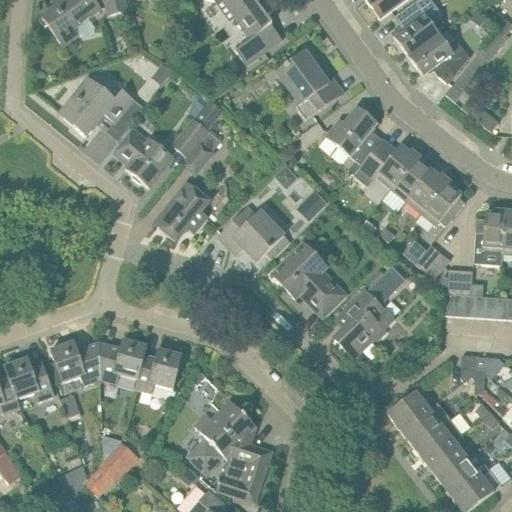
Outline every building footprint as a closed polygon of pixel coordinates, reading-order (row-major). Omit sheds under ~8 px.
[(123,0),(54,0),(51,3),(53,7),(41,18),(62,48),(77,37),(73,31),(101,11),(97,6),(105,4),(108,17),(127,13),(123,0)] [(203,0),(214,3),(215,0),(218,0),(221,1),(250,41),(235,52),(246,67),(282,41),(270,26),(271,25),(266,18),(282,6),(277,0),(203,0)] [(365,0),(380,21),(408,0),(365,0)] [(394,40),(409,60),(439,37),(431,26),(442,17),(429,0),(419,0),(409,7),(393,19),(403,31),(393,38),(395,40),(394,40)] [(481,17),(488,8),(490,6),(486,2),(466,19),(479,29),(485,21),(481,17)] [(481,17),(485,21),(499,31),(445,96),(454,104),(508,39),(505,36),(511,27),(511,26),(488,8),(481,17)] [(167,21),(166,35),(176,35),(176,22),(167,21)] [(448,48),(439,37),(409,60),(422,78),(432,71),(437,78),(447,86),(460,71),(466,63),(469,59),(456,42),(448,48)] [(310,51),(304,55),(304,53),(287,65),(277,73),(300,105),(295,109),(305,123),(342,96),(310,51)] [(171,75),(160,67),(151,79),(162,87),(171,75)] [(115,101),(92,82),(78,99),(75,96),(61,113),(76,125),(73,129),(86,139),(104,117),(115,126),(128,110),(134,102),(122,92),(115,101)] [(498,124),(468,100),(461,109),(490,134),(498,124)] [(208,103),(193,122),(207,133),(223,114),(208,103)] [(378,125),(356,108),(343,124),(339,120),(325,138),(355,163),(347,173),(353,177),(382,141),(371,133),(378,125)] [(172,148),(186,160),(207,133),(193,122),(172,148)] [(146,145),(131,133),(115,153),(130,165),(125,171),(149,190),(174,160),(150,140),(146,145)] [(207,133),(186,160),(187,161),(183,167),(195,176),(213,155),(201,145),(209,135),(207,133)] [(375,178),(391,191),(418,158),(414,154),(412,156),(401,147),(396,153),(382,142),(353,177),(367,189),(375,178)] [(391,191),(406,203),(431,172),(420,164),(422,161),(418,158),(391,191)] [(441,181),(431,172),(406,203),(421,215),(448,182),(443,178),(441,181)] [(452,185),(448,182),(421,215),(436,228),(439,224),(445,229),(464,206),(458,201),(461,197),(450,188),(452,185)] [(209,203),(187,185),(154,226),(176,243),(187,230),(193,235),(206,219),(200,214),(209,203)] [(314,193),(297,210),(309,223),(327,206),(314,193)] [(255,218),(247,210),(217,239),(236,259),(244,251),(257,264),(266,256),(272,262),(290,245),(260,214),(255,218)] [(502,256),(505,213),(499,212),(499,215),(485,214),(484,222),(476,221),(473,266),(501,268),(502,256)] [(505,213),(502,256),(511,256),(511,216),(510,216),(510,213),(505,213)] [(395,237),(385,229),(379,236),(389,244),(395,237)] [(322,319),(337,305),(345,297),(322,273),(327,269),(303,246),(272,277),(295,300),(299,296),(322,319)] [(388,257),(378,246),(369,254),(379,265),(388,257)] [(415,266),(425,274),(440,255),(431,247),(415,266)] [(450,262),(440,255),(425,274),(434,281),(450,262)] [(343,332),(335,341),(353,359),(367,345),(370,342),(371,342),(374,345),(385,334),(383,332),(393,322),(383,312),(378,307),(404,282),(390,268),(368,291),(374,298),(372,301),(365,294),(357,301),(343,315),(352,324),(343,332)] [(448,281),(447,296),(455,296),(459,297),(461,272),(452,272),(448,272),(448,281)] [(461,272),(459,297),(465,297),(471,298),(473,273),(461,272)] [(444,278),(435,289),(444,296),(447,296),(448,281),(444,278)] [(453,318),(455,296),(447,296),(444,296),(442,317),(453,318)] [(464,318),(465,297),(459,297),(455,296),(453,318),(464,318)] [(471,298),(465,297),(464,318),(475,319),(476,298),(471,298)] [(475,319),(485,320),(487,299),(476,298),(475,319)] [(498,299),(487,299),(485,320),(496,321),(498,299)] [(496,321),(507,321),(508,300),(498,299),(496,321)] [(99,345),(100,381),(118,386),(121,376),(137,380),(134,392),(146,348),(122,341),(120,350),(99,345)] [(100,381),(99,345),(98,344),(77,352),(74,343),(50,352),(57,371),(62,385),(80,378),(84,387),(100,381)] [(147,348),(146,348),(134,392),(152,397),(155,385),(173,390),(177,377),(182,357),(158,351),(155,360),(144,357),(147,348)] [(476,374),(476,371),(477,359),(462,357),(460,379),(464,384),(471,378),(476,374)] [(476,371),(485,372),(485,368),(486,359),(477,359),(476,371)] [(485,372),(484,375),(490,379),(500,367),(492,360),(486,359),(485,368),(485,372)] [(28,360),(4,368),(21,410),(18,401),(34,395),(37,404),(54,398),(49,384),(42,365),(31,369),(28,360)] [(4,416),(21,410),(4,368),(7,377),(0,379),(0,406),(0,407),(4,416)] [(197,371),(190,383),(196,388),(205,380),(197,371)] [(484,375),(485,372),(476,371),(476,374),(471,378),(474,383),(484,384),(484,379),(484,375)] [(483,397),(484,384),(474,383),(475,384),(474,396),(483,397)] [(387,415),(400,433),(436,405),(429,411),(415,393),(387,415)] [(72,397),(60,401),(63,412),(76,407),(72,397)] [(255,428),(231,404),(212,422),(206,416),(195,427),(206,439),(185,459),(204,479),(225,459),(228,462),(223,477),(222,476),(216,493),(254,505),(271,454),(249,446),(244,439),(254,429),(256,430),(256,429),(255,428)] [(442,427),(449,422),(436,405),(400,433),(413,449),(442,427)] [(484,421),(490,415),(482,406),(475,412),(484,421)] [(490,415),(484,421),(493,431),(499,425),(490,415)] [(450,422),(449,422),(442,427),(413,449),(426,466),(455,444),(442,428),(450,422)] [(120,444),(111,455),(127,469),(136,459),(120,444)] [(455,444),(426,466),(439,483),(468,461),(455,444)] [(21,478),(0,448),(0,474),(9,487),(21,478)] [(111,455),(97,470),(114,484),(127,469),(111,455)] [(480,477),(468,461),(439,483),(452,499),(480,477)] [(488,471),(480,477),(452,499),(461,511),(470,511),(501,488),(488,471)] [(70,501),(80,490),(70,472),(58,479),(64,489),(64,490),(68,496),(69,500),(70,501)] [(64,489),(54,501),(62,508),(69,500),(68,496),(64,490),(64,489)] [(208,492),(190,511),(226,511),(228,510),(208,492)] [(73,498),(61,511),(77,511),(82,506),(73,498)]
